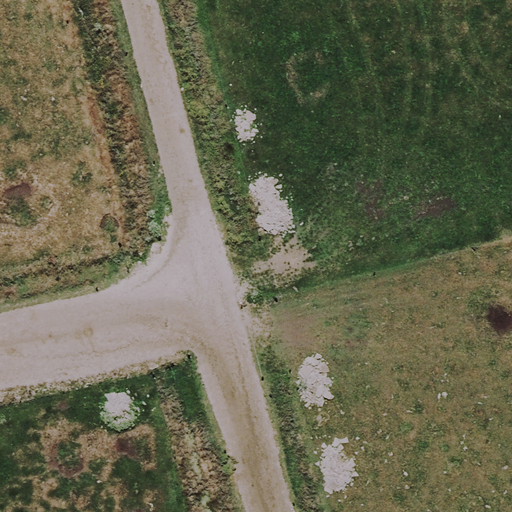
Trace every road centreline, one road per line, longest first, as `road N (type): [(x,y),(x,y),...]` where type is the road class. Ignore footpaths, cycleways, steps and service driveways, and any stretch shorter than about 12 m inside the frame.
road 1 (track): [(247,511),(118,0)]
road 2 (track): [(189,283),(0,331)]
